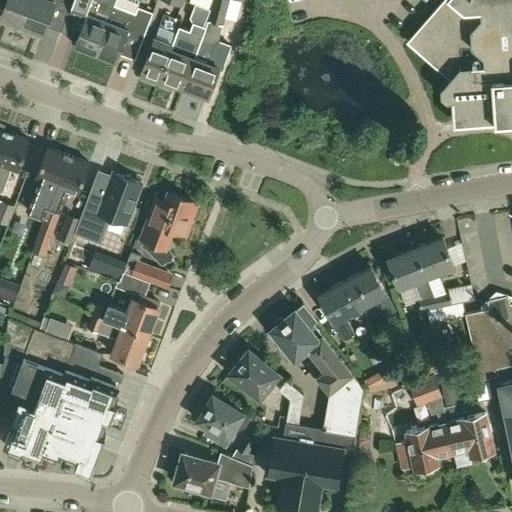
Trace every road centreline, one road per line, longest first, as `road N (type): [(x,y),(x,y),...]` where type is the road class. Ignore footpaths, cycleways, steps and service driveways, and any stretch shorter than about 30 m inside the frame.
road 1 (residential): [(332,223),(313,189),(226,149),(176,144),(0,77)]
road 2 (residential): [(129,509),(169,402),(214,341),(272,285)]
road 3 (residential): [(511,186),(332,223)]
road 4 (residential): [(129,509),(0,488)]
